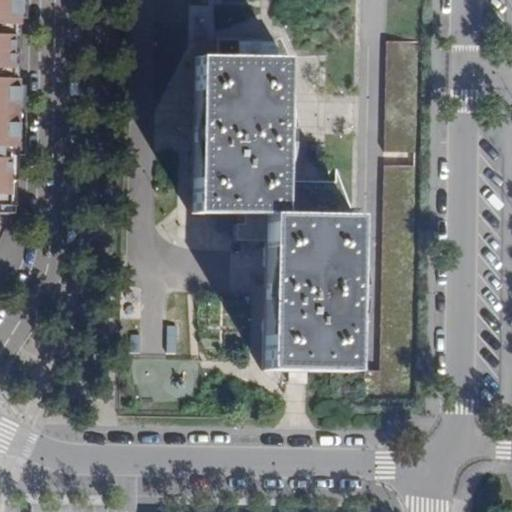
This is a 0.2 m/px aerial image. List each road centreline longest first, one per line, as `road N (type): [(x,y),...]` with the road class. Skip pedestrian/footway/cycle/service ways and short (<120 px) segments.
road 1 (residential): [(438,466),(459,406),(466,0)]
road 2 (residential): [(438,466),(55,459),(0,428)]
road 3 (unclassified): [(0,354),(49,263),(56,0)]
road 4 (unknown): [(463,129),(438,85),(399,71),(372,45)]
